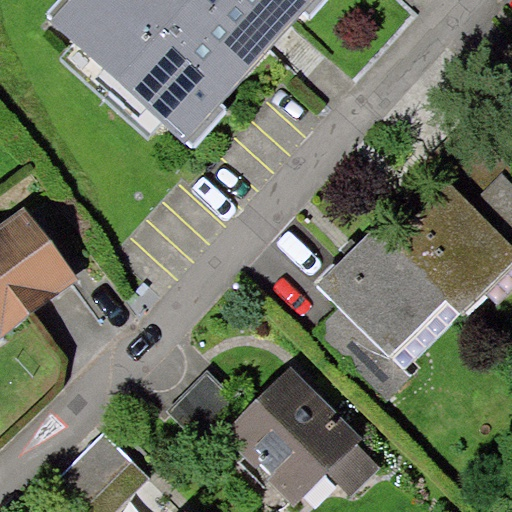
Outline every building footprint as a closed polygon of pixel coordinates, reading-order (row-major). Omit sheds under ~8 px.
[(71,0),(53,20),(188,146),(325,0),(71,0)] [(511,187),(504,180),(474,211),(511,248),(511,187)] [(511,248),(474,211),(444,183),(389,244),(457,312),(511,260),(511,248)] [(27,209),(0,228),(0,338),(79,281),(27,209)] [(457,312),(389,244),(373,228),(315,285),(399,370),(457,312)] [(293,363),(245,409),(207,370),(168,409),(209,451),(225,435),(294,505),(329,470),(354,496),(384,467),(358,440),(364,434),(293,363)] [(132,462),(81,511),(82,511),(118,511),(150,481),(132,462)]
